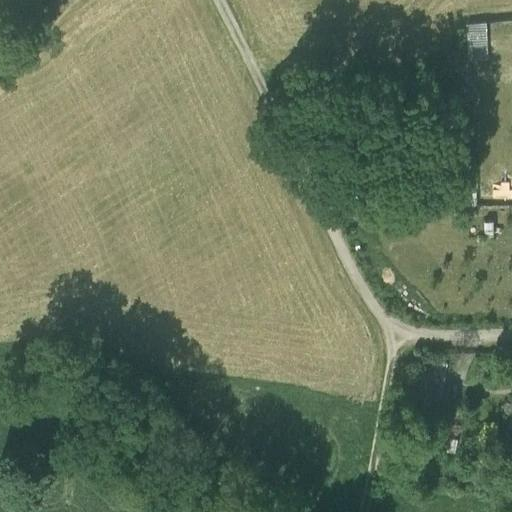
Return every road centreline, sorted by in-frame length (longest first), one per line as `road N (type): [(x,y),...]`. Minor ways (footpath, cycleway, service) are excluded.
road 1 (track): [(218,0),(368,303),(397,344),(511,342)]
road 2 (track): [(397,344),(362,511)]
